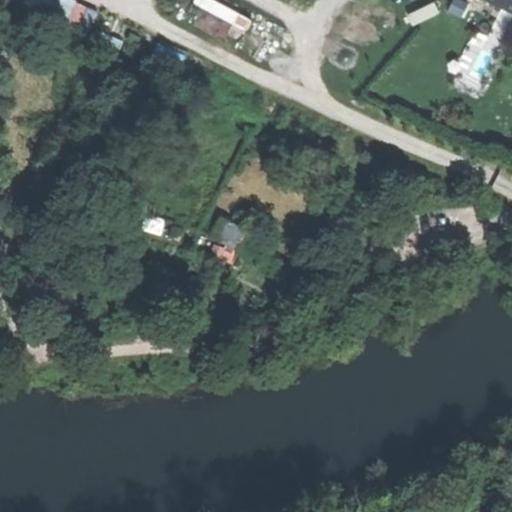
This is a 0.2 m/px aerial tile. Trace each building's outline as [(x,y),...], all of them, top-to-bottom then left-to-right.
[(359,0),(377,9),(381,0),(359,0)] [(400,20),(409,0),(393,0),(387,14),(400,20)] [(409,0),(400,20),(436,37),(449,10),(453,0),(409,0)] [(465,0),(453,0),(449,10),(465,18),(472,3),(465,0)] [(511,0),(491,0),(505,7),(500,11),(505,14),(511,16),(511,0)] [(393,33),(445,59),(465,18),(449,10),(436,37),(400,20),(393,33)] [(218,220),(210,238),(236,251),(245,233),(218,220)]
